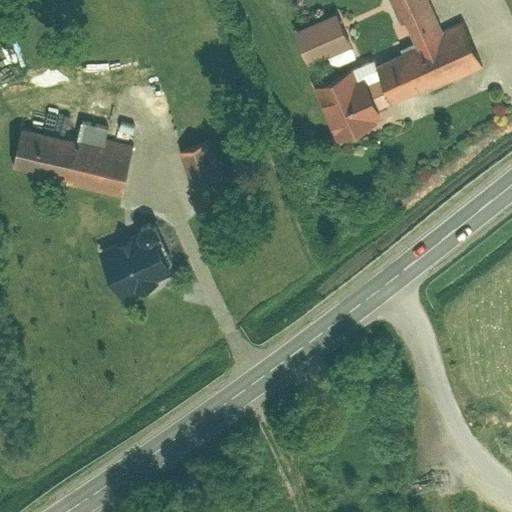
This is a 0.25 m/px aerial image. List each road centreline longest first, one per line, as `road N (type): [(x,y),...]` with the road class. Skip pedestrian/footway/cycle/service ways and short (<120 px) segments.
road 1 (secondary): [(511,184),(66,511)]
road 2 (track): [(511,492),(479,464),(450,418),(392,278)]
